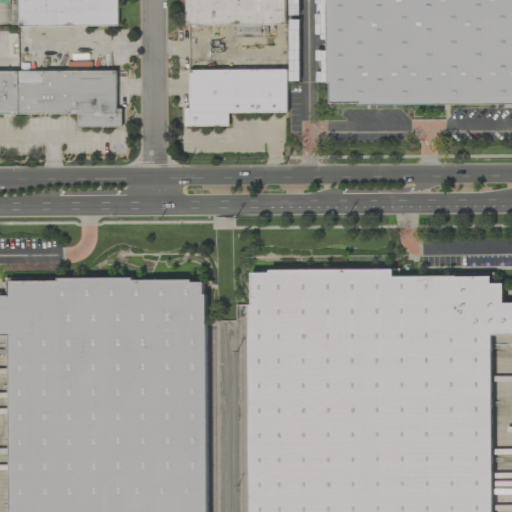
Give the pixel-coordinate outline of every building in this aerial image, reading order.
[(18,0),(19,27),(118,25),(117,0),(18,0)] [(185,0),(185,25),(284,25),(284,0),(185,0)] [(511,0),(325,0),(326,105),(511,104),(511,0)] [(223,61),(206,61),(206,69),(223,69),(223,61)] [(184,127),(229,126),(228,113),(287,113),(286,69),(188,70),(189,108),(184,108),(184,127)] [(0,71),(0,114),(77,114),(77,127),(121,127),(121,109),(116,109),(116,71),(0,71)] [(250,270),(250,511),(492,511),(493,334),(511,334),(511,302),(503,303),(503,284),(490,284),(490,276),(392,276),(392,270),(250,270)] [(203,283),(194,283),(187,280),(134,280),(129,278),(59,278),(55,281),(8,281),(8,296),(1,296),(0,298),(0,335),(9,335),(9,511),(206,511),(206,296),(203,293),(203,283)]
